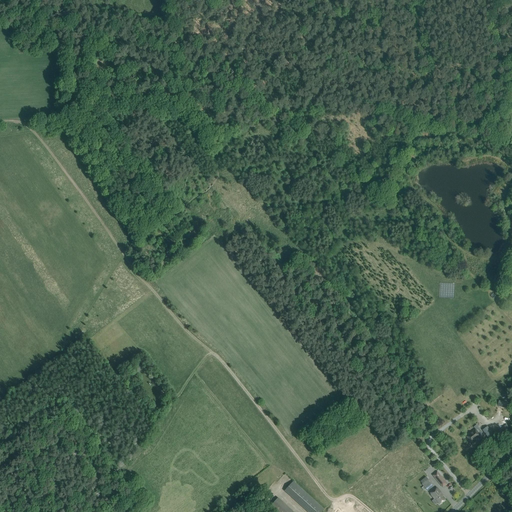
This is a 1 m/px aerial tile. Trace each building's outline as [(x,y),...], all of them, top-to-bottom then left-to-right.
[(507,424),(505,426),(494,434),(498,439),(511,429),(507,424)] [(488,427),(484,430),(489,438),(493,435),(488,427)] [(469,434),(469,433),(466,436),(472,444),(482,437),(476,429),(475,430),(469,434)] [(438,471),(433,475),(443,487),(445,485),(446,485),(448,484),(438,471)] [(435,487),(428,479),(422,484),(424,487),(423,488),(426,492),(428,491),(428,492),(435,487)] [(286,489),(284,491),(307,511),(321,511),(324,509),(295,482),(293,481),(288,487),(286,489)] [(439,508),(445,503),(442,500),(435,492),(429,498),(430,499),(430,500),(433,503),(434,503),(439,508)] [(277,511),(293,511),(278,497),(270,506),(277,511)] [(354,507),(346,499),(336,510),(338,511),(351,511),(354,507)]
